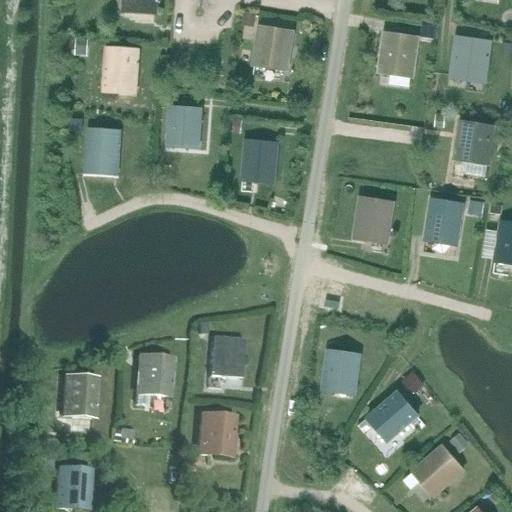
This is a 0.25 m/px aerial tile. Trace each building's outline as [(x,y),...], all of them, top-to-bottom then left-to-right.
[(155,1),(155,0),(124,0),(124,13),(134,13),(134,3),(155,4),(158,4),(158,1),(155,1)] [(255,23),(256,16),(256,15),(245,14),(244,21),(255,23)] [(285,71),(291,32),(260,28),(254,66),(285,71)] [(432,39),(434,31),(425,30),(424,38),(432,39)] [(396,37),(396,38),(386,36),(385,45),(384,45),(380,74),(410,78),(416,40),(396,37)] [(468,42),(468,43),(458,41),(457,50),(456,50),(452,79),(462,80),(463,71),(484,73),(488,44),(468,42)] [(511,52),(511,44),(503,44),(502,51),(511,52)] [(135,81),(137,52),(106,50),(105,70),(104,92),(114,93),(115,80),(135,81)] [(198,140),(200,111),(180,110),(180,111),(170,110),(170,119),(169,118),(167,148),(177,148),(178,139),(198,140)] [(81,133),(82,121),(70,120),(69,132),(81,133)] [(242,121),(234,120),(232,133),(241,134),(242,121)] [(472,125),(472,126),(463,124),(461,132),(460,132),(455,161),(486,166),(492,128),(472,125)] [(117,162),(119,133),(88,131),(85,173),(96,174),(97,161),(117,162)] [(274,175),(277,145),(256,144),(256,145),(247,144),(246,152),(245,152),(242,181),(252,182),(253,173),(274,175)] [(483,211),(484,203),(472,201),(471,209),(483,211)] [(371,202),(371,203),(361,202),(360,210),(359,210),(355,239),(385,243),(391,205),(371,202)] [(442,203),(442,204),(432,202),(431,211),(430,211),(425,240),(456,245),(462,206),(442,203)] [(501,216),(502,206),(491,205),(490,214),(501,216)] [(511,225),(511,226),(502,225),(500,233),(499,233),(495,262),(511,264),(511,225)] [(197,333),(208,332),(207,324),(196,326),(197,333)] [(238,379),(241,340),(210,338),(207,377),(238,379)] [(338,354),(338,355),(329,354),(328,362),(327,362),(323,391),(333,392),(334,383),(354,386),(359,357),(338,354)] [(165,398),(168,359),(148,357),(148,358),(138,358),(138,366),(137,366),(134,395),(165,398)] [(90,419),(93,380),(72,378),(72,380),(63,379),(62,387),(61,387),(59,417),(90,419)] [(411,392),(417,387),(410,378),(403,383),(411,392)] [(403,402),(403,403),(396,396),(390,401),(389,400),(367,420),(387,443),(417,418),(403,402)] [(228,448),(230,418),(209,417),(209,418),(200,417),(199,426),(198,425),(196,455),(206,456),(207,446),(228,448)] [(129,439),(130,432),(119,431),(118,438),(129,439)] [(449,456),(448,456),(442,449),(435,455),(435,454),(413,473),(433,497),(462,471),(449,456)] [(48,471),(48,461),(40,461),(39,471),(48,471)] [(85,501),(86,471),(56,470),(53,509),(64,509),(64,500),(85,501)]
